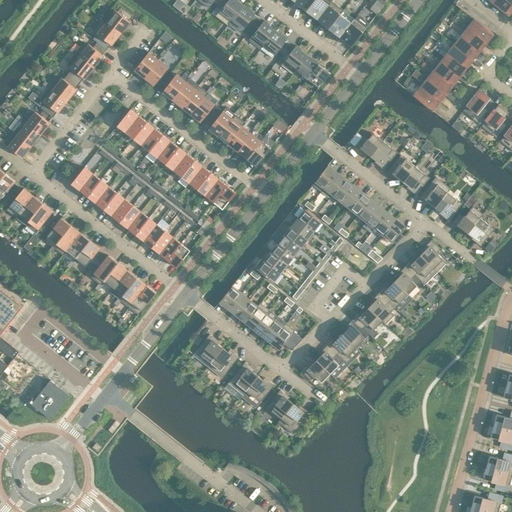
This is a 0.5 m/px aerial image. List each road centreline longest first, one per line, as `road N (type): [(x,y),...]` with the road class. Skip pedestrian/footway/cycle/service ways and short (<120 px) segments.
road 1 (residential): [(510,303),(451,511)]
road 2 (residential): [(113,70),(268,195)]
road 3 (residential): [(33,170),(185,292)]
road 4 (residential): [(110,391),(258,511)]
road 5 (residential): [(315,134),(426,224)]
road 6 (residential): [(33,170),(113,70)]
road 7 (tertiary): [(185,292),(268,195)]
road 8 (tertiary): [(110,391),(185,292)]
road 9 (residential): [(185,292),(282,369)]
